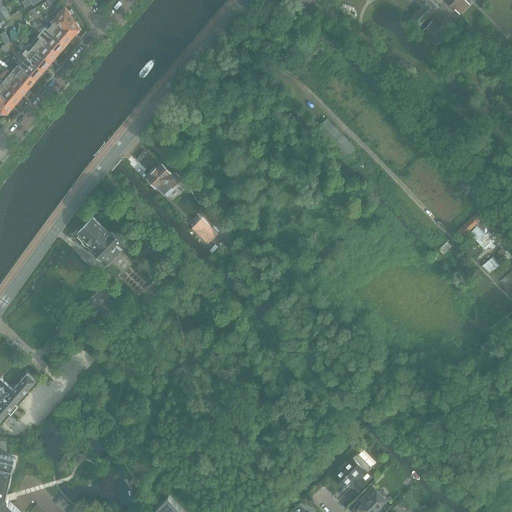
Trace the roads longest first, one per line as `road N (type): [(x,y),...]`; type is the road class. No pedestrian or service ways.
road 1 (tertiary): [(0,307),(99,171),(245,0)]
road 2 (residential): [(2,150),(101,33)]
